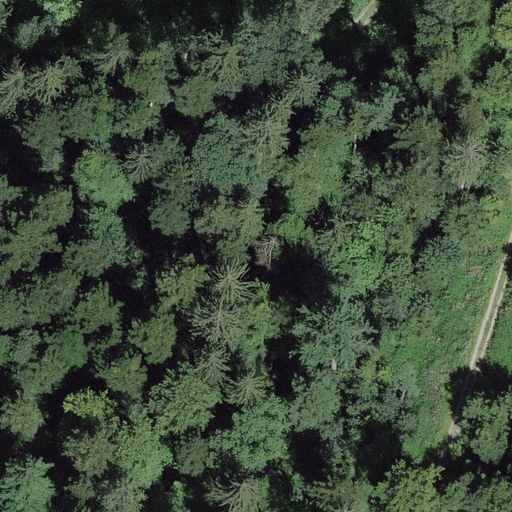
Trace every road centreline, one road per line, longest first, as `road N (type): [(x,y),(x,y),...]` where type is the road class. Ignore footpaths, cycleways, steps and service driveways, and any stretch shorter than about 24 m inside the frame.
road 1 (track): [(0,509),(67,439),(124,319),(220,174)]
road 2 (track): [(271,511),(238,335),(220,174)]
road 3 (track): [(511,220),(427,511)]
road 4 (track): [(220,174),(389,0)]
road 5 (track): [(220,174),(192,0)]
